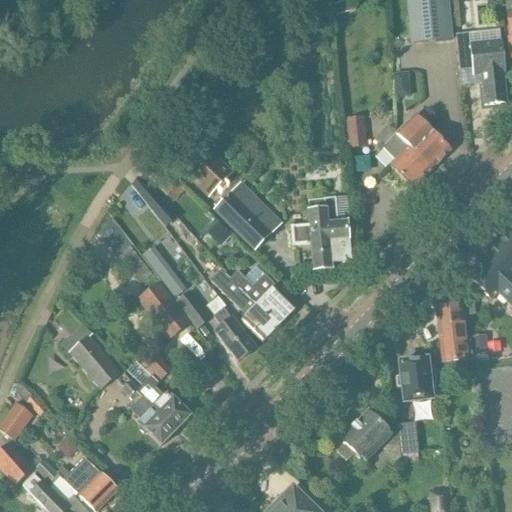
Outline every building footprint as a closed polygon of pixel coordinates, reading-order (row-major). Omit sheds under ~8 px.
[(447,0),(406,0),(411,45),(452,41),(447,0)] [(511,58),(511,0),(501,0),(502,8),(506,8),(509,39),(511,59),(511,58)] [(469,35),(473,77),(481,76),(484,107),(506,104),(503,74),(504,74),(499,32),(469,35)] [(408,74),(393,75),(395,100),(410,99),(408,74)] [(414,117),(395,136),(419,159),(415,163),(427,175),(450,153),(414,117)] [(365,148),(363,119),(343,121),(345,140),(349,139),(350,149),(365,148)] [(389,168),(398,177),(412,191),(427,175),(415,163),(419,159),(395,136),(382,150),(395,162),(389,168)] [(208,199),(231,176),(202,147),(179,170),(208,199)] [(156,164),(146,173),(166,193),(176,184),(156,164)] [(139,179),(131,187),(165,230),(176,220),(139,179)] [(213,213),(254,254),(282,225),(240,184),(213,213)] [(347,224),(337,225),(335,200),(324,201),(308,203),(309,213),(308,213),(309,227),(292,229),(293,247),(311,245),(314,273),(331,271),(331,265),(350,263),(348,242),(347,224)] [(220,249),(231,238),(218,225),(207,235),(220,249)] [(511,232),(466,278),(491,302),(496,297),(511,311),(511,310),(511,232)] [(139,286),(151,276),(129,248),(118,258),(139,286)] [(154,249),(142,257),(174,300),(186,291),(154,249)] [(237,273),(229,280),(256,307),(255,308),(276,330),(297,309),(264,276),(252,288),(237,273)] [(256,307),(229,280),(224,276),(214,286),(231,302),(246,317),(241,323),(262,344),(276,330),(255,308),(256,307)] [(157,285),(137,301),(167,340),(187,325),(157,285)] [(188,293),(174,304),(193,329),(207,318),(188,293)] [(474,301),(467,301),(468,317),(475,316),(474,301)] [(436,310),(438,330),(442,366),(445,366),(446,379),(473,376),(472,361),(470,343),(464,344),(461,307),(436,310)] [(220,328),(214,333),(238,364),(255,350),(230,319),(224,310),(213,318),(220,328)] [(485,321),(470,323),(471,333),(486,332),(485,321)] [(90,340),(91,338),(83,328),(61,347),(101,393),(120,376),(90,340)] [(488,362),(486,336),(471,338),(474,363),(488,362)] [(147,368),(161,381),(170,372),(156,359),(147,368)] [(427,361),(399,365),(401,385),(403,405),(431,402),(431,399),(437,398),(433,363),(427,363),(427,361)] [(138,367),(129,376),(138,384),(146,375),(138,367)] [(137,393),(176,432),(190,418),(178,405),(178,401),(164,387),(162,389),(164,391),(160,394),(155,389),(157,386),(150,379),(137,393)] [(134,388),(130,383),(120,392),(133,405),(129,409),(138,417),(131,424),(144,436),(148,436),(161,448),(176,432),(137,393),(132,389),(134,388)] [(21,388),(18,387),(12,402),(19,406),(20,401),(25,404),(40,419),(46,412),(39,403),(25,391),(21,388)] [(4,421),(0,425),(0,434),(13,444),(23,431),(33,417),(15,405),(4,421)] [(378,450),(401,471),(397,437),(392,437),(367,413),(339,442),(341,444),(334,452),(345,463),(354,454),(364,464),(378,450)] [(397,437),(401,471),(402,478),(419,476),(417,455),(418,455),(414,425),(396,426),(397,437)] [(68,438),(56,449),(68,461),(79,450),(68,438)] [(33,473),(22,460),(9,444),(0,451),(0,471),(14,488),(33,473)] [(443,452),(423,454),(424,462),(443,460),(443,452)] [(62,482),(81,501),(92,511),(98,511),(117,493),(84,460),(62,482)] [(44,462),(34,472),(47,487),(58,477),(44,462)] [(32,476),(20,488),(37,504),(38,503),(47,511),(66,511),(67,511),(53,497),(32,476)] [(314,511),(292,490),(270,511),(314,511)] [(449,511),(447,491),(428,493),(430,511),(449,511)]
